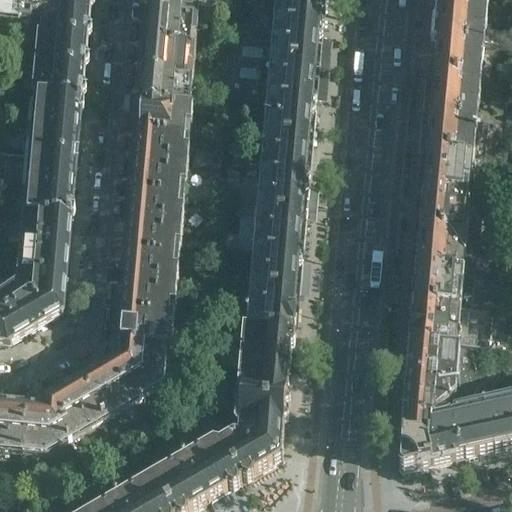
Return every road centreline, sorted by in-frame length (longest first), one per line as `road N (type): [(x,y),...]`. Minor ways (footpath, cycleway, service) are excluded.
road 1 (tertiary): [(339,489),(380,0)]
road 2 (residential): [(0,383),(20,385),(92,341),(123,0)]
